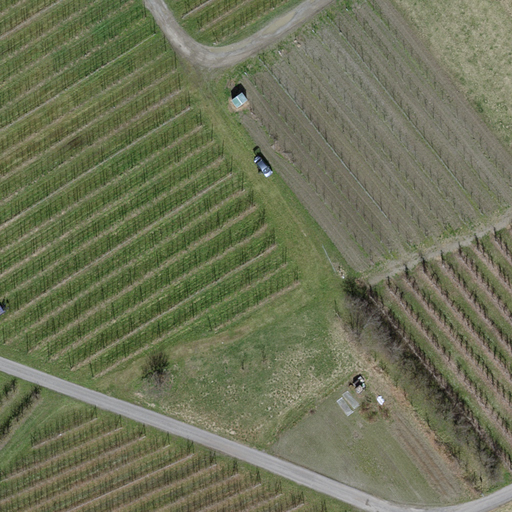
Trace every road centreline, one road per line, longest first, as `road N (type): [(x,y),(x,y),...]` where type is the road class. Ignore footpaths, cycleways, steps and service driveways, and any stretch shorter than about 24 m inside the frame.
road 1 (track): [(0,368),(393,511)]
road 2 (track): [(154,0),(202,76),(316,0)]
